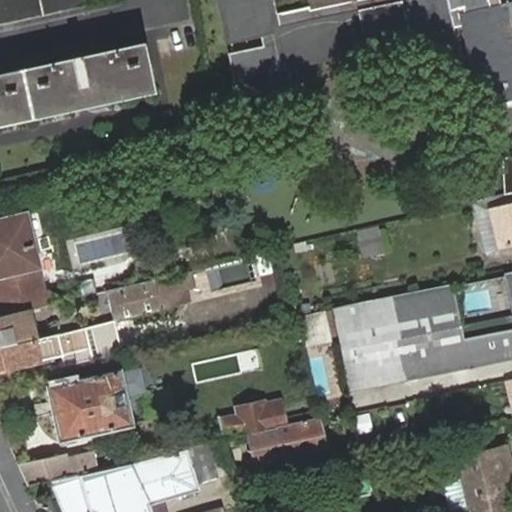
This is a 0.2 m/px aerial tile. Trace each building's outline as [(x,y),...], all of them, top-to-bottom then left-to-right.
[(0,0),(0,21),(99,0),(0,0)] [(226,0),(252,124),(297,114),(286,63),(370,43),(362,6),(389,0),(402,0),(410,35),(467,23),(484,101),(511,94),(511,14),(510,4),(503,6),(491,8),(489,0),(226,0)] [(389,0),(362,6),(370,43),(372,55),(413,46),(410,35),(402,0),(389,0)] [(142,42),(0,72),(0,122),(152,90),(142,42)] [(511,157),(502,158),(502,195),(511,192),(511,157)] [(486,198),(497,244),(511,240),(511,192),(502,195),(486,198)] [(486,198),(474,201),(485,247),(497,244),(486,198)] [(0,290),(12,287),(30,281),(25,266),(35,263),(18,209),(0,214),(0,290)] [(359,228),(363,255),(392,251),(388,224),(359,228)] [(32,288),(41,285),(35,263),(25,266),(30,281),(12,287),(0,290),(0,314),(15,311),(11,296),(32,288)] [(409,293),(426,372),(511,355),(511,272),(471,279),(426,287),(409,290),(409,293)] [(160,307),(153,278),(110,288),(117,317),(121,316),(125,315),(134,313),(160,307)] [(24,308),(47,303),(41,285),(32,288),(11,296),(15,311),(24,308)] [(409,290),(333,305),(333,307),(349,388),(426,372),(409,293),(409,290)] [(0,344),(32,337),(24,308),(15,311),(0,314),(0,344)] [(295,313),(293,313),(302,348),(328,342),(320,308),(295,313)] [(57,331),(0,344),(0,367),(76,349),(76,346),(108,338),(106,329),(128,324),(125,315),(121,316),(117,317),(81,325),(57,331)] [(128,324),(106,329),(108,338),(130,333),(128,324)] [(115,370),(44,388),(57,441),(128,424),(115,370)] [(221,439),(224,439),(250,433),(283,425),(278,404),(263,407),(262,405),(237,411),(237,413),(216,419),(221,439)] [(323,453),(315,417),(283,425),(250,433),(257,467),(323,453)] [(201,485),(225,480),(214,441),(192,446),(201,485)] [(511,511),(511,482),(503,446),(451,458),(464,511),(511,511)] [(114,464),(45,480),(58,511),(77,511),(84,511),(86,506),(91,509),(119,503),(145,497),(195,487),(186,448),(134,460),(131,461),(114,464)] [(64,454),(17,465),(26,485),(45,480),(114,464),(111,455),(93,459),(91,452),(66,458),(64,454)] [(121,511),(149,511),(148,505),(196,494),(195,487),(145,497),(119,503),(122,511),(121,511)] [(119,503),(91,509),(94,511),(121,511),(122,511),(119,503)]
